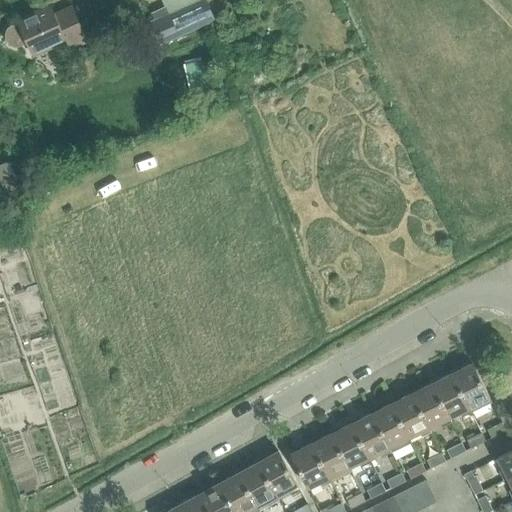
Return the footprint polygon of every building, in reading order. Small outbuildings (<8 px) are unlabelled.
[(162,0),(166,7),(154,13),(156,19),(151,21),(162,44),(214,20),(204,0),(162,0)] [(25,51),(31,49),(34,57),(65,43),(70,51),(88,43),(73,8),(55,16),(51,6),(48,8),(48,9),(51,8),(54,14),(40,20),(36,13),(18,21),(19,22),(13,25),(8,29),(5,35),(5,41),(7,46),(12,51),(19,53),(25,51)] [(201,60),(184,63),(191,91),(208,87),(201,60)] [(472,362),(452,372),(469,407),(471,411),(491,401),(472,362)] [(452,372),(431,382),(449,417),(459,412),(461,416),(471,411),(469,407),(452,372)] [(431,382),(411,392),(429,427),(438,422),(441,427),(451,422),(449,417),(431,382)] [(411,392),(391,402),(408,437),(419,432),(421,436),(431,431),(429,427),(411,392)] [(391,402),(371,412),(388,447),(390,451),(410,441),(408,437),(391,402)] [(371,412),(351,422),(369,457),(379,452),(381,456),(390,451),(388,447),(371,412)] [(351,422),(331,432),(348,467),(358,462),(361,466),(371,461),(369,457),(351,422)] [(487,430),(492,438),(506,431),(502,422),(487,430)] [(331,432),(310,442),(328,477),(330,481),(351,471),(348,467),(331,432)] [(482,433),(467,439),(472,448),(486,441),(482,433)] [(328,477),(310,442),(290,452),(307,487),(318,482),(321,486),(330,481),(328,477)] [(466,450),(462,442),(447,450),(451,459),(466,450)] [(503,481),(507,479),(511,476),(511,449),(497,457),(502,468),(498,470),(503,481)] [(257,461),(276,496),(286,490),(288,494),(298,489),(277,450),(257,461)] [(427,460),(431,468),(446,461),(442,452),(427,460)] [(238,472),(257,506),(266,501),(269,505),(278,499),(276,496),(257,461),(238,472)] [(407,470),(412,478),(426,471),(422,463),(407,470)] [(218,482),(234,511),(245,511),(247,511),(246,511),(255,511),(259,510),(257,506),(238,472),(218,482)] [(387,480),(391,488),(406,481),(402,473),(387,480)] [(476,476),(468,480),(475,495),(483,490),(476,476)] [(425,479),(414,485),(424,506),(436,500),(425,479)] [(198,494),(207,511),(234,511),(218,482),(198,494)] [(367,490),(371,499),(386,491),(381,483),(367,490)] [(414,485),(403,490),(413,511),(424,506),(414,485)] [(403,490),(392,496),(400,511),(412,511),(413,511),(403,490)] [(347,499),(351,507),(366,500),(362,492),(347,499)] [(179,504),(183,511),(207,511),(198,494),(179,504)] [(400,511),(392,496),(382,501),(387,511),(400,511)] [(478,500),(483,511),(490,511),(493,511),(486,496),(478,500)] [(387,511),(382,501),(370,507),(373,511),(387,511)] [(320,511),(344,511),(346,511),(342,503),(329,510),(327,506),(319,510),(320,511)]
